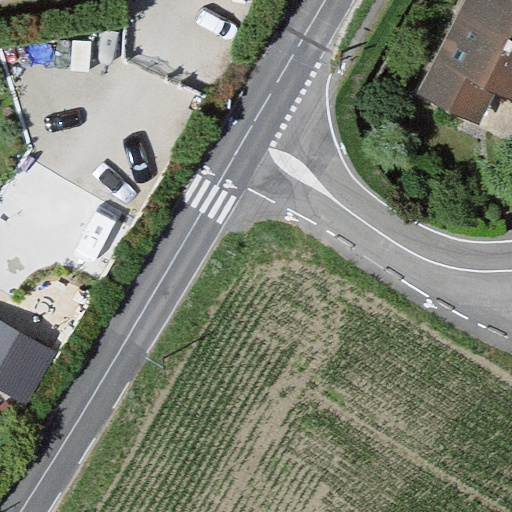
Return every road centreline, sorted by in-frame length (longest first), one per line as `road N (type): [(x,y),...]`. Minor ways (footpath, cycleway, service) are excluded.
road 1 (secondary): [(250,137),(22,511)]
road 2 (residential): [(492,270),(378,224),(250,137)]
road 3 (secondary): [(328,0),(250,137)]
